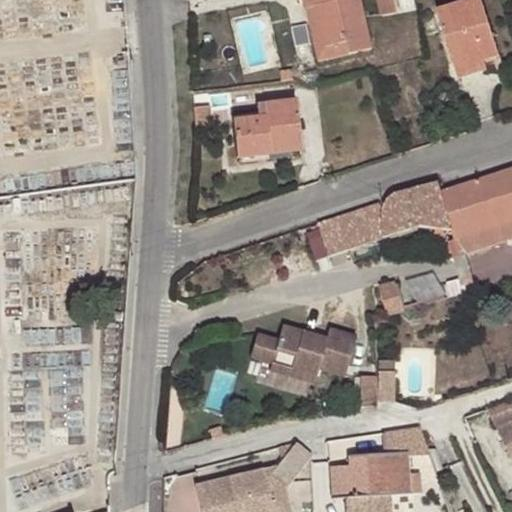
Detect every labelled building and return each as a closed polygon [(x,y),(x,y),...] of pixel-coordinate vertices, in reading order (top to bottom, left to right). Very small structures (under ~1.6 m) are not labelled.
[(304,0),(307,9),(315,7),(327,48),(345,43),(348,54),(373,48),(360,0),(304,0)] [(416,9),(414,0),(396,0),(399,13),(416,9)] [(458,72),(486,64),(501,58),(480,0),(472,0),(438,10),(458,72)] [(315,7),(307,9),(320,60),(348,54),(345,43),(327,48),(315,7)] [(308,22),(294,25),(300,48),(313,45),(308,22)] [(488,72),(486,64),(458,72),(461,80),(488,72)] [(239,158),(302,149),(296,100),(257,104),(257,115),(233,119),(239,158)] [(511,167),(441,191),(451,230),(455,240),(458,255),(467,253),(511,238),(511,167)] [(451,230),(441,191),(437,181),(401,191),(395,192),(392,194),(388,197),(385,200),(383,203),(379,204),(378,202),(376,203),(375,239),(417,225),(451,230)] [(375,239),(376,203),(316,224),(326,255),(375,239)] [(466,284),(458,255),(455,240),(449,242),(462,286),(466,284)] [(458,255),(466,284),(474,282),(467,253),(458,255)] [(419,304),(449,297),(442,270),(412,278),(419,304)] [(381,284),(389,314),(405,310),(397,280),(381,284)] [(386,316),(375,318),(375,332),(386,333),(386,316)] [(343,376),(354,335),(327,328),(325,338),(281,326),(277,340),(255,335),(249,358),(270,364),(271,364),(272,363),(275,351),(294,357),(291,369),(290,370),(315,377),(317,369),(343,376)] [(313,384),(315,377),(290,370),(291,369),(272,363),(271,364),(270,364),(268,372),(313,384)] [(375,409),(375,375),(358,375),(358,410),(375,409)] [(511,406),(492,416),(511,458),(511,406)] [(396,450),(425,446),(418,427),(393,430),(395,444),(396,450)] [(200,511),(290,511),(284,486),(312,453),(295,441),(272,469),(195,485),(200,511)] [(383,452),(347,455),(348,464),(330,465),(332,496),(345,495),(350,494),(351,511),(379,511),(378,493),(388,492),(410,490),(407,451),(396,451),(396,450),(395,444),(382,445),(383,452)] [(389,511),(388,492),(378,493),(379,511),(351,511),(350,494),(345,495),(345,511),(389,511)]
